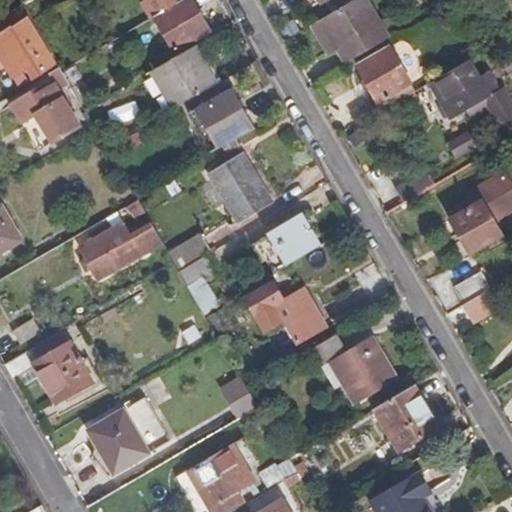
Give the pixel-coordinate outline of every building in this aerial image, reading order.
[(188,0),(149,0),(139,6),(149,23),(154,20),(188,0)] [(210,32),(190,0),(188,0),(154,20),(174,54),(210,32)] [(303,0),(310,12),(321,5),(318,0),(303,0)] [(339,53),(347,66),(392,39),(368,0),(358,0),(331,16),(321,23),(339,53)] [(337,0),(325,7),(331,16),(358,0),(337,0)] [(30,19),(6,32),(14,46),(0,53),(14,77),(28,69),(33,78),(48,69),(44,62),(51,58),(39,39),(41,37),(30,19)] [(321,23),(311,28),(329,58),(339,53),(321,23)] [(14,46),(6,32),(0,36),(0,52),(0,53),(14,46)] [(217,85),(195,46),(151,73),(173,111),(217,85)] [(417,94),(391,49),(359,68),(378,100),(351,115),(358,128),(417,94)] [(511,101),(505,90),(500,93),(489,74),(477,81),(470,69),(468,64),(430,87),(452,123),(467,114),(471,121),(489,111),(503,135),(511,129),(511,101)] [(61,78),(17,103),(27,121),(40,114),(56,141),(82,126),(72,108),(77,106),(66,88),(72,85),(62,68),(57,71),(61,78)] [(255,129),(232,89),(188,114),(212,154),(222,148),(239,138),(255,129)] [(141,142),(149,137),(145,131),(137,136),(141,142)] [(456,161),(478,149),(468,133),(447,145),(456,161)] [(110,148),(116,145),(110,135),(104,138),(110,148)] [(239,138),(222,148),(227,156),(244,145),(239,138)] [(270,204),(243,157),(211,175),(239,222),(270,204)] [(401,188),(409,202),(436,187),(428,173),(401,188)] [(469,254),(503,235),(497,224),(511,214),(511,184),(506,175),(468,196),(475,208),(451,221),(469,254)] [(147,213),(139,200),(129,206),(137,218),(147,213)] [(0,256),(26,242),(5,207),(0,209),(0,256)] [(287,265),(318,247),(300,216),(269,234),(287,265)] [(144,255),(165,244),(154,225),(135,236),(128,225),(85,250),(103,279),(126,266),(124,261),(141,251),(144,255)] [(274,273),(287,265),(269,234),(257,242),(274,273)] [(181,271),(209,254),(198,237),(170,253),(177,265),(181,271)] [(218,269),(209,254),(181,271),(189,285),(204,277),(218,269)] [(454,290),(465,307),(493,290),(483,273),(454,290)] [(271,281),(269,276),(244,290),(267,329),(285,319),(298,341),(328,323),(305,285),(285,296),(275,280),(271,281)] [(189,285),(205,313),(220,304),(221,304),(204,277),(189,285)] [(493,290),(465,307),(475,324),(504,307),(493,290)] [(220,304),(205,313),(215,329),(229,321),(220,304)] [(22,347),(44,334),(36,321),(15,333),(22,347)] [(190,345),(202,337),(195,325),(182,333),(190,345)] [(72,345),(63,331),(35,348),(43,361),(72,345)] [(349,353),(338,334),(321,344),(357,405),(398,381),(373,339),(349,353)] [(43,361),(35,348),(7,365),(17,381),(40,368),(61,403),(97,383),(74,344),(72,345),(43,361)] [(439,428),(415,386),(374,409),(399,452),(439,428)] [(173,441),(147,398),(92,429),(118,473),(173,441)] [(282,444),(290,457),(300,452),(300,451),(292,437),(282,444)] [(211,511),(230,511),(243,505),(234,488),(250,478),(234,447),(189,473),(211,511)] [(311,473),(300,452),(290,457),(291,459),(298,472),(302,478),(311,473)] [(269,489),(298,472),(291,459),(279,467),(276,463),(259,473),(269,489)] [(263,501),(302,478),(298,472),(269,489),(259,495),(263,501)] [(432,493),(421,473),(372,501),(378,511),(430,511),(423,498),(432,493)] [(293,511),(285,498),(261,511),(293,511)]
